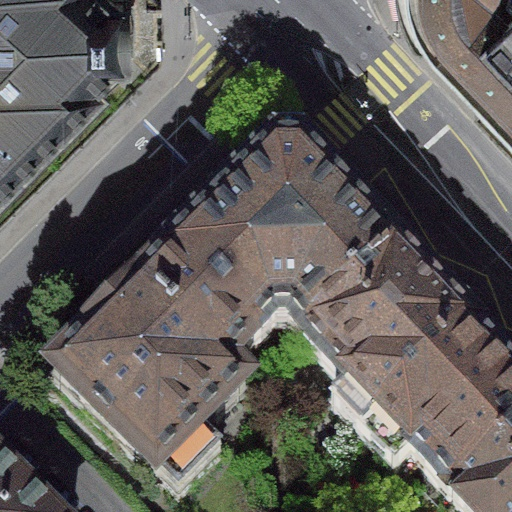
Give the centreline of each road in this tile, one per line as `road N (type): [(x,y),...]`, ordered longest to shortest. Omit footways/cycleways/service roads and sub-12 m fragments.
road 1 (residential): [(276,14),(221,83),(0,307)]
road 2 (secondary): [(511,255),(276,14)]
road 3 (residential): [(104,511),(0,409)]
